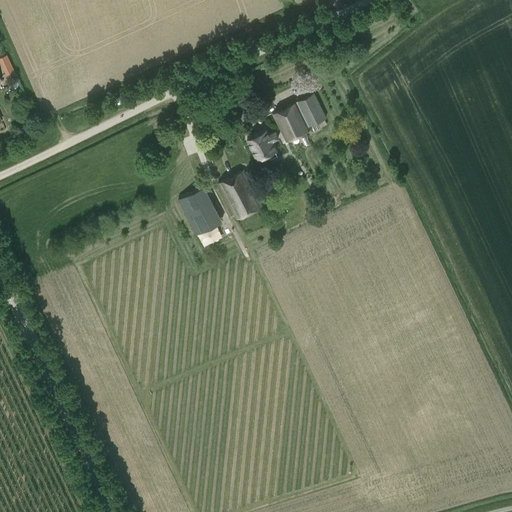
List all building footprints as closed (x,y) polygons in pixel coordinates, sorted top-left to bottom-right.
[(0,64),(5,77),(15,72),(7,53),(0,55),(0,64)] [(308,125),(324,118),(326,117),(314,92),(296,100),(271,113),(285,141),(309,129),(308,125)] [(277,154),(275,150),(276,149),(272,140),(278,137),(275,130),(268,134),(266,128),(247,138),(257,158),(267,153),(270,158),(277,154)] [(236,219),(263,205),(244,169),(218,182),(236,219)] [(196,234),(222,220),(204,184),(178,198),(196,234)]
